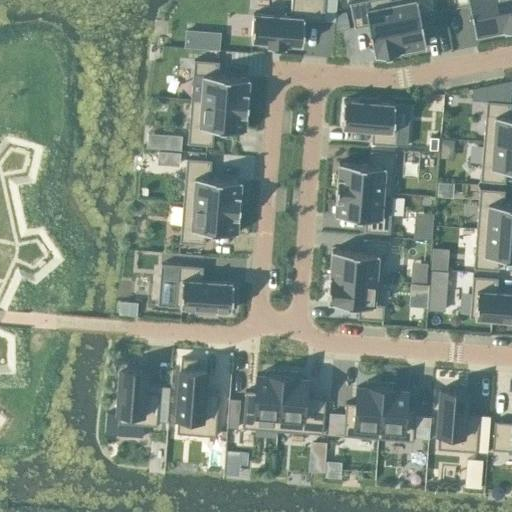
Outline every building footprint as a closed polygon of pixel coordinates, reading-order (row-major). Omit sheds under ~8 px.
[(253,13),(251,40),(267,42),(267,46),(286,47),(286,43),(302,44),(304,19),(323,20),(324,0),(291,0),(291,6),(291,16),(253,13)] [(389,0),(364,0),(350,3),(354,27),(367,25),(368,25),(374,56),(397,51),(400,50),(389,0)] [(389,0),(400,50),(401,50),(404,49),(404,53),(421,49),(420,46),(426,45),(419,14),(437,11),(434,0),(389,0)] [(494,0),(453,0),(455,7),(469,4),(475,35),(500,30),(500,31),(501,30),(494,0)] [(511,0),(494,0),(501,30),(511,28),(511,0)] [(336,13),(334,30),(349,27),(346,11),(336,13)] [(186,29),(184,47),(219,50),(221,32),(186,29)] [(191,98),(191,99),(247,104),(248,92),(249,78),(218,75),(219,62),(214,61),(194,60),(193,75),(202,75),(201,99),(191,98)] [(343,100),(341,127),(345,127),(365,129),(372,130),(371,143),(396,145),(397,130),(392,130),(394,104),(377,103),(378,99),(361,98),(360,101),(343,100)] [(188,139),(188,143),(203,144),(212,145),(212,142),(214,128),(234,129),(245,130),(246,116),(247,104),(191,99),(189,124),(188,139)] [(486,101),(483,141),(511,143),(511,116),(510,117),(511,103),(486,101)] [(430,137),(429,149),(437,150),(438,138),(430,137)] [(511,143),(483,141),(480,181),(505,183),(506,169),(511,169),(511,143)] [(337,177),(336,188),(392,193),(395,153),(389,152),(371,151),(370,165),(369,165),(338,162),(337,176),(337,177)] [(186,163),(183,202),(239,206),(240,198),(240,195),(240,194),(241,180),(222,179),(210,178),(211,160),(189,158),(186,158),(186,163)] [(336,200),(334,215),(366,217),(364,231),(389,233),(392,193),(336,188),(335,200),(336,200)] [(480,188),(476,228),(511,231),(511,204),(503,204),(504,190),(501,190),(480,188)] [(180,241),(180,242),(194,243),(205,244),(206,230),(237,233),(238,218),(239,206),(183,202),(180,241)] [(511,231),(476,228),(473,268),(498,270),(499,256),(511,257),(511,231)] [(329,275),(329,276),(381,280),(383,256),(387,256),(389,240),(364,238),(363,243),(363,252),(332,250),(331,263),(330,275),(329,275)] [(177,275),(175,306),(197,307),(196,311),(213,312),(214,309),(231,310),(231,305),(235,305),(236,288),(232,288),(233,283),(217,281),(202,280),(203,267),(178,265),(177,275)] [(431,270),(430,282),(447,284),(448,271),(431,270)] [(328,288),(327,302),(359,304),(358,318),(382,320),(383,305),(379,304),(381,280),(329,276),(328,288)] [(473,276),(470,317),(490,318),(511,320),(511,292),(496,291),(497,278),(486,277),(473,276)] [(181,357),(176,418),(178,418),(177,433),(196,434),(216,436),(219,393),(204,392),(206,370),(197,370),(197,359),(181,357)] [(116,361),(113,392),(118,392),(117,413),(119,413),(118,422),(137,424),(139,424),(157,426),(157,420),(167,421),(169,393),(159,392),(145,391),(146,370),(143,369),(144,363),(132,362),(116,361)] [(245,390),(242,427),(277,430),(282,370),(266,369),(266,375),(257,374),(255,391),(245,390)] [(282,370),(277,430),(309,433),(322,434),(325,396),(305,395),(307,378),(297,378),(298,371),(282,370)] [(343,435),(378,438),(382,382),(366,381),(366,387),(357,386),(355,403),(345,402),(345,413),(343,435)] [(382,382),(378,438),(413,441),(413,437),(428,438),(430,417),(415,415),(416,408),(405,407),(407,390),(395,389),(395,388),(395,383),(382,382)] [(437,433),(437,434),(439,434),(438,448),(457,450),(476,451),(487,452),(490,417),(490,416),(479,415),(479,413),(465,412),(467,385),(450,383),(450,390),(440,389),(439,408),(437,433)] [(329,412),(328,433),(343,435),(345,413),(329,412)] [(511,421),(494,421),(492,449),(511,450),(511,421)]
